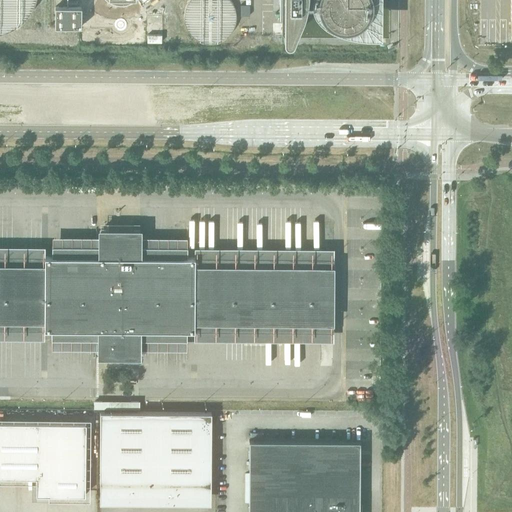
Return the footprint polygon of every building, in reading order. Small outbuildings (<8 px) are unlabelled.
[(0,0),(0,32),(2,32),(4,31),(7,30),(10,29),(13,27),(15,26),(17,25),(19,23),(22,21),(23,20),(26,17),(28,15),(29,13),(31,11),(32,9),(33,7),(34,5),(35,2),(36,0),(0,0)] [(192,35),(193,37),(194,38),(196,39),(198,40),(200,41),(203,42),(204,42),(206,42),(208,43),(210,43),(212,43),(214,42),(216,42),(219,41),(220,41),(222,40),(224,39),(225,38),(227,37),(228,36),(229,34),(230,33),(232,31),(233,29),(234,27),(235,26),(235,23),(236,21),(236,20),(236,18),(236,16),(236,15),(236,13),(236,11),(235,9),(235,8),(234,6),(233,4),(232,3),(232,2),(231,1),(230,0),(189,0),(188,1),(188,2),(187,3),(187,4),(186,6),(185,7),(185,8),(184,10),(184,12),(184,14),(184,16),(184,17),(184,18),(184,20),(184,22),(184,23),(185,25),(185,26),(186,28),(187,30),(188,31),(189,32),(190,33),(190,34),(192,35)] [(278,0),(279,14),(283,18),(283,34),(283,35),(283,36),(284,37),(285,38),(286,39),(287,39),(289,39),(290,39),(290,38),(291,38),(292,37),(293,34),(300,17),(302,14),(302,13),(303,11),(304,8),(305,5),(305,2),(305,0),(278,0)] [(315,0),(315,1),(316,5),(317,9),(320,13),(323,17),(327,21),(330,24),(339,28),(350,32),(362,34),(375,34),(385,35),(385,0),(315,0)] [(83,8),(55,8),(55,28),(82,28),(83,8)] [(322,225),(325,243),(331,242),(328,224),(322,225)] [(331,320),(331,268),(332,268),(332,258),(187,257),(187,247),(140,246),(140,230),(100,230),(100,241),(96,241),(96,246),(52,246),(52,256),(0,255),(0,328),(51,329),(51,339),(95,339),(95,345),(99,345),(99,356),(139,356),(139,340),(187,340),(187,330),(332,331),(332,320),(331,320)] [(109,502),(135,502),(135,500),(149,500),(149,502),(160,502),(160,500),(174,500),(174,503),(200,503),(201,483),(209,483),(211,483),(211,412),(100,411),(99,482),(101,482),(109,482),(109,502)] [(85,423),(0,421),(0,476),(36,477),(36,484),(36,494),(48,494),(50,494),(56,494),(59,494),(65,494),(68,494),(74,494),(77,494),(83,494),(85,494),(85,423)] [(359,500),(360,440),(249,440),(248,511),(359,511),(359,501),(361,501),(362,500),(359,500)]
